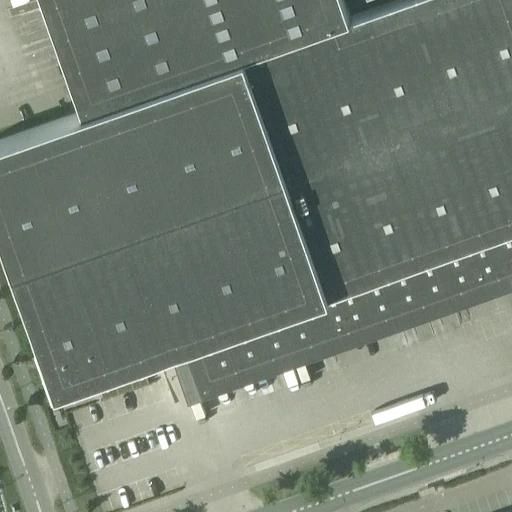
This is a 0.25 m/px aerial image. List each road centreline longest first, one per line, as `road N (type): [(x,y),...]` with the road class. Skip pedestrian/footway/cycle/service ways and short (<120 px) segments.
road 1 (unclassified): [(288,511),(511,434)]
road 2 (unclassified): [(42,511),(0,392)]
